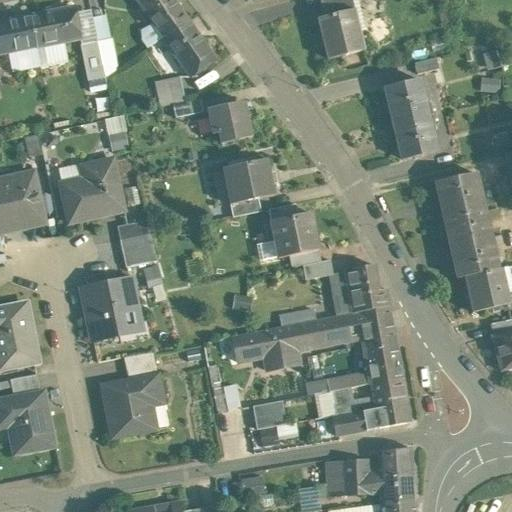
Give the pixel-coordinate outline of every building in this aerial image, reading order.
[(187,21),(172,0),(135,0),(162,38),(187,21)] [(320,0),(325,18),(355,11),(352,0),(320,0)] [(73,9),(29,18),(35,48),(79,39),(73,9)] [(325,18),(318,20),(327,60),(365,51),(355,11),(325,18)] [(29,18),(0,23),(0,55),(35,48),(29,18)] [(215,61),(187,21),(162,38),(189,78),(215,61)] [(435,59),(414,64),(417,75),(438,70),(435,59)] [(179,78),(155,83),(160,107),(184,102),(179,78)] [(482,90),(499,89),(499,78),(481,78),(482,90)] [(385,89),(394,125),(429,117),(420,80),(385,89)] [(199,100),(172,106),(175,119),(202,113),(199,100)] [(240,103),(207,110),(212,135),(217,134),(220,145),(251,138),(245,109),(241,110),(240,103)] [(124,115),(106,118),(111,150),(129,147),(124,115)] [(394,125),(402,161),(437,153),(429,117),(394,125)] [(112,161),(87,166),(89,178),(60,185),(68,223),(123,211),(112,161)] [(266,161),(222,170),(222,171),(226,170),(233,204),(229,205),(229,206),(258,200),(274,197),(266,161)] [(33,173),(0,180),(0,234),(6,233),(6,230),(25,225),(26,228),(44,224),(33,173)] [(435,183),(448,233),(487,224),(475,174),(435,183)] [(258,200),(229,206),(232,218),(260,213),(258,200)] [(311,214),(270,222),(275,242),(280,241),(283,256),(277,258),(278,260),(288,258),(318,251),(311,214)] [(146,221),(117,227),(119,241),(148,235),(149,235),(146,221)] [(448,233),(458,279),(464,278),(497,270),(487,224),(448,233)] [(148,235),(119,241),(125,269),(156,262),(149,235),(148,235)] [(318,251),(288,258),(290,269),(302,266),(320,263),(318,251)] [(320,263),(302,266),(305,281),(332,275),(329,261),(320,263)] [(143,269),(151,302),(166,298),(158,265),(143,269)] [(373,266),(344,271),(351,314),(388,307),(385,290),(378,291),(373,266)] [(497,270),(464,278),(472,314),(511,305),(503,269),(497,270)] [(129,280),(81,290),(87,321),(89,321),(93,341),(140,331),(129,280)] [(26,304),(0,308),(0,370),(38,363),(26,304)] [(281,328),(233,338),(233,339),(232,339),(237,364),(263,358),(266,372),(298,366),(296,352),(362,339),(361,337),(393,332),(388,307),(351,314),(315,322),(295,325),(281,328)] [(313,311),(292,314),(293,316),(295,325),(315,322),(313,311)] [(293,316),(279,319),(281,328),(295,325),(293,316)] [(511,323),(511,320),(490,325),(493,336),(511,330),(511,323)] [(511,330),(493,336),(491,337),(500,372),(511,368),(511,330)] [(393,332),(361,337),(362,339),(368,374),(327,381),(329,393),(350,389),(370,385),(370,386),(401,380),(393,332)] [(153,353),(124,358),(127,373),(156,367),(153,353)] [(36,376),(10,381),(12,393),(38,388),(36,376)] [(158,376),(102,387),(112,438),(156,430),(150,401),(162,399),(158,376)] [(401,380),(370,386),(372,398),(353,402),(350,389),(333,392),(337,416),(347,415),(405,404),(406,404),(402,380),(401,380)] [(220,410),(239,408),(236,384),(217,386),(220,410)] [(43,392),(0,400),(0,425),(8,424),(14,455),(54,447),(43,392)] [(281,402),(252,407),(256,431),(286,425),(281,402)] [(405,404),(363,412),(366,431),(409,424),(405,404)] [(363,412),(347,415),(351,435),(366,432),(366,431),(363,412)] [(337,416),(333,417),(337,437),(351,435),(347,415),(337,416)] [(410,449),(376,454),(377,469),(367,471),(368,480),(412,473),(410,449)] [(367,461),(341,462),(342,483),(368,480),(367,471),(367,461)] [(311,467),(296,469),(299,490),(314,488),(311,467)] [(412,473),(368,480),(368,488),(379,486),(380,506),(413,501),(412,473)] [(368,480),(342,483),(343,497),(344,497),(369,495),(368,488),(368,480)] [(342,483),(327,486),(328,511),(345,508),(344,497),(343,497),(342,483)] [(413,511),(413,501),(380,506),(380,511),(413,511)]
